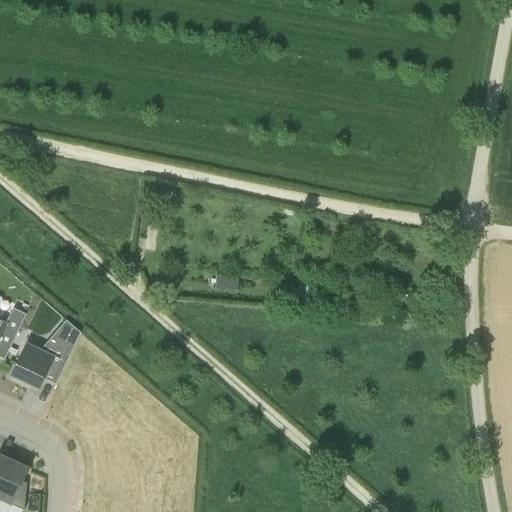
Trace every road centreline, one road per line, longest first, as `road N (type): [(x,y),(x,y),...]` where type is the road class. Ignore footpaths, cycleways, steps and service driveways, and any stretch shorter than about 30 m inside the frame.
road 1 (track): [(0,136),(336,206),(511,233)]
road 2 (unclassified): [(493,511),(472,350),(469,228),(509,0)]
road 3 (track): [(381,511),(0,176)]
road 4 (residential): [(58,511),(61,451),(0,416)]
